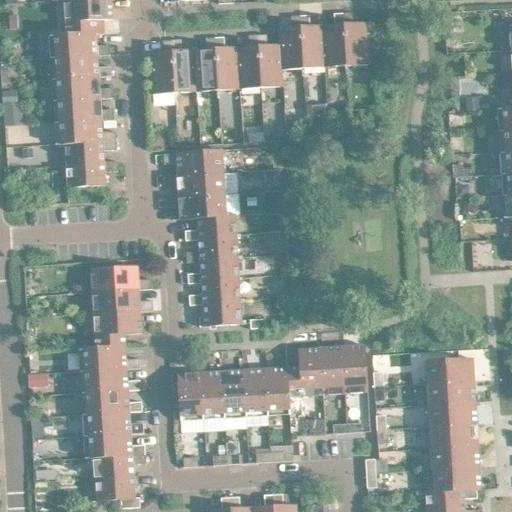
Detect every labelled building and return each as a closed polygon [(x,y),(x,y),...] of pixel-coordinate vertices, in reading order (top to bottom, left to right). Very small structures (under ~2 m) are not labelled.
[(67,0),(69,30),(69,31),(94,30),(94,31),(99,30),(98,17),(115,16),(114,0),(67,0)] [(355,8),(346,9),(349,62),(371,60),(368,20),(356,21),(355,8)] [(337,22),(325,22),(328,63),(349,62),(346,9),(336,10),(337,22)] [(20,11),(12,11),(13,25),(21,25),(20,11)] [(312,11),(303,12),(306,64),(328,63),(325,22),(312,23),(312,11)] [(281,25),(282,42),(282,46),(283,46),(284,66),(285,65),(306,64),(303,12),(293,12),(294,24),(281,25)] [(56,31),(57,54),(96,51),(96,52),(100,52),(113,51),(112,41),(100,42),(99,30),(94,31),(94,30),(69,31),(69,30),(56,31)] [(270,30),(260,31),(264,83),(286,82),(285,65),(284,66),(283,46),(282,46),(282,42),(270,42),(270,30)] [(252,44),(239,44),(242,85),(264,83),(260,31),(251,32),(252,44)] [(226,33),(217,34),(220,86),(242,85),(239,44),(227,45),(226,33)] [(209,46),(196,47),(199,87),(220,86),(217,34),(208,34),(209,46)] [(177,89),(174,36),(165,37),(165,49),(152,50),(155,90),(177,89)] [(183,36),(174,36),(177,89),(199,87),(196,47),(184,48),(183,36)] [(57,54),(59,75),(97,73),(97,74),(102,74),(114,73),(113,63),(101,63),(100,52),(96,52),(96,51),(57,54)] [(59,75),(60,97),(98,95),(99,95),(103,95),(115,94),(115,84),(102,85),(102,74),(97,74),(97,73),(59,75)] [(20,86),(5,87),(6,100),(20,99),(20,86)] [(481,94),(465,95),(466,106),(482,105),(481,94)] [(60,97),(61,119),(100,116),(100,117),(104,117),(117,116),(116,106),(104,107),(103,95),(99,95),(98,95),(60,97)] [(25,100),(6,101),(7,118),(7,122),(8,122),(26,121),(25,100)] [(63,141),(67,141),(67,140),(118,137),(118,127),(105,128),(104,117),(100,117),(100,116),(61,119),(63,141)] [(161,130),(154,132),(155,144),(167,142),(167,135),(161,130)] [(67,140),(67,141),(69,161),(107,159),(107,158),(106,147),(119,146),(118,137),(67,140)] [(179,160),(180,171),(184,171),(227,169),(225,147),(166,150),(166,160),(179,160)] [(107,159),(69,161),(70,184),(108,181),(107,168),(120,168),(120,157),(107,158),(107,159)] [(472,164),(461,165),(461,173),(472,173),(472,164)] [(283,166),(267,167),(268,188),(284,187),(283,166)] [(180,181),(181,193),(185,192),(185,193),(228,190),(227,169),(184,171),(180,171),(167,172),(168,182),(180,181)] [(471,181),(460,181),(461,193),(472,193),(471,181)] [(268,188),(266,188),(268,210),(286,208),(284,187),(268,188)] [(182,216),(200,215),(200,214),(225,212),(229,211),(228,190),(185,193),(185,192),(181,193),(168,193),(169,203),(181,203),(182,216)] [(188,237),(201,236),(201,235),(239,233),(238,211),(229,211),(225,212),(200,214),(200,215),(200,226),(187,227),(188,237)] [(189,259),(202,258),(202,257),(240,254),(239,233),(201,235),(201,236),(202,248),(189,248),(189,259)] [(191,280),(204,279),(204,278),(242,276),(240,254),(202,257),(202,258),(203,269),(190,270),(191,280)] [(93,266),(95,288),(137,286),(142,286),(154,285),(154,275),(141,276),(140,263),(93,266)] [(192,302),(205,301),(205,300),(243,297),(242,276),(204,278),(204,279),(204,291),(191,292),(192,302)] [(95,288),(96,310),(138,307),(138,308),(143,307),(155,307),(155,297),(142,298),(142,286),(137,286),(95,288)] [(205,300),(205,301),(206,313),(201,313),(202,323),(244,320),(243,297),(205,300)] [(96,310),(98,345),(123,344),(127,344),(127,330),(144,329),(143,307),(138,308),(138,307),(96,310)] [(253,316),(253,320),(253,325),(267,324),(267,315),(253,316)] [(367,341),(345,342),(346,347),(345,347),(347,385),(346,385),(347,390),(370,388),(367,341)] [(345,342),(324,344),(324,348),(323,348),(326,387),(325,387),(325,391),(347,390),(346,385),(347,385),(345,347),(346,347),(345,342)] [(85,346),(87,368),(124,365),(124,366),(129,366),(142,365),(141,355),(128,355),(127,344),(123,344),(98,345),(85,346)] [(302,363),(289,364),(290,393),(292,393),(325,391),(325,387),(326,387),(323,348),(324,348),(324,344),(301,345),(302,363)] [(428,357),(430,379),(434,379),(434,380),(477,377),(475,355),(428,357)] [(289,364),(268,365),(268,369),(267,369),(270,408),(269,408),(269,412),(279,411),(279,407),(293,406),(292,393),(290,393),(289,364)] [(87,368),(88,389),(126,387),(130,387),(143,386),(143,376),(129,377),(129,366),(124,366),(124,365),(87,368)] [(268,365),(246,366),(247,371),(246,371),(248,409),(248,413),(257,413),(257,408),(269,408),(270,408),(267,369),(268,369),(268,365)] [(246,366),(225,367),(225,372),(224,372),(227,410),(226,410),(226,415),(236,414),(236,410),(248,409),(246,371),(247,371),(246,366)] [(225,367),(203,369),(204,373),(203,373),(205,412),(204,412),(205,416),(214,415),(214,411),(226,410),(227,410),(224,372),(225,372),(225,367)] [(376,369),(376,383),(386,382),(385,368),(376,369)] [(204,373),(203,369),(180,370),(183,417),(193,417),(193,412),(204,412),(205,412),(203,373),(204,373)] [(33,370),(31,370),(31,384),(33,384),(51,383),(50,370),(33,370)] [(430,379),(431,401),(435,401),(478,399),(477,377),(434,380),(434,379),(430,379)] [(386,382),(376,383),(377,397),(387,397),(386,382)] [(88,389),(89,411),(127,408),(127,409),(131,409),(145,408),(144,398),(131,398),(130,387),(126,387),(88,389)] [(431,401),(432,423),(437,422),(437,423),(479,420),(478,399),(435,401),(431,401)] [(50,404),(40,405),(40,413),(46,413),(50,413),(50,404)] [(89,411),(91,432),(128,430),(133,430),(146,429),(146,419),(132,420),(131,409),(127,409),(127,408),(89,411)] [(378,412),(379,426),(388,426),(388,411),(378,412)] [(40,413),(34,413),(35,434),(47,434),(46,413),(40,413)] [(327,415),(311,416),(312,432),(328,431),(327,415)] [(364,419),(349,420),(350,429),(364,428),(364,419)] [(350,429),(349,420),(335,421),(336,430),(350,429)] [(432,423),(434,444),(438,444),(438,445),(481,442),(479,420),(437,423),(437,422),(432,423)] [(388,426),(379,426),(380,440),(389,440),(388,426)] [(92,455),(96,454),(148,450),(147,441),(134,442),(133,430),(128,430),(91,432),(92,455)] [(229,441),(221,441),(221,452),(229,451),(229,441)] [(434,444),(435,466),(439,466),(482,463),(481,442),(438,445),(438,444),(434,444)] [(287,448),(272,449),(273,458),(287,457),(287,448)] [(273,458),(272,449),(258,450),(259,459),(273,458)] [(96,454),(97,475),(136,473),(136,472),(135,461),(148,460),(148,450),(96,454)] [(244,450),(229,451),(230,461),(244,460),(244,450)] [(230,461),(229,451),(221,452),(215,452),(216,461),(230,461)] [(185,454),(186,463),(200,462),(200,453),(185,454)] [(368,456),(369,470),(378,470),(377,455),(368,456)] [(435,466),(436,487),(441,487),(441,488),(479,485),(479,486),(483,486),(482,463),(439,466),(435,466)] [(59,466),(39,467),(39,476),(60,476),(59,466)] [(378,470),(369,470),(369,484),(379,484),(378,470)] [(136,473),(97,475),(99,498),(123,496),(124,505),(142,504),(142,494),(138,494),(137,482),(141,482),(140,472),(136,472),(136,473)] [(428,487),(429,510),(467,508),(467,507),(467,495),(479,494),(479,486),(479,485),(441,488),(441,487),(436,487),(428,487)] [(285,490),(276,491),(276,511),(299,511),(299,501),(286,502),(285,490)] [(267,503),(255,504),(255,511),(276,511),(276,491),(266,491),(267,503)] [(211,511),(233,511),(232,493),(223,494),(224,506),(211,507),(211,511)] [(242,493),(232,493),(233,511),(255,511),(255,504),(243,505),(242,493)] [(314,501),(314,511),(326,511),(325,500),(314,501)]
